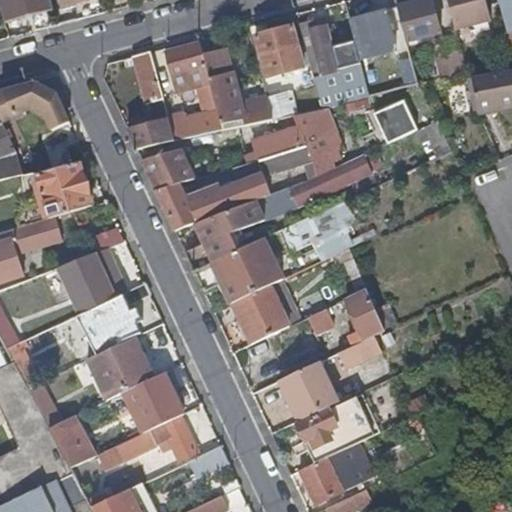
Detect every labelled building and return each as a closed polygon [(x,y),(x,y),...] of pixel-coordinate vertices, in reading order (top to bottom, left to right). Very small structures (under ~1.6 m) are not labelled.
[(0,0),(0,1),(6,25),(55,12),(51,0),(0,0)] [(51,0),(55,12),(98,0),(51,0)] [(432,0),(429,0),(398,8),(407,42),(442,34),(432,0)] [(446,0),(455,32),(493,22),(487,0),(446,0)] [(511,0),(502,0),(511,35),(511,51),(511,52),(511,53),(511,0)] [(388,18),(351,27),(357,51),(360,59),(396,50),(388,18)] [(307,69),(296,24),(256,35),(266,81),(307,69)] [(315,47),(305,49),(317,96),(347,88),(366,84),(361,65),(337,71),(334,57),(326,28),(306,33),(307,39),(313,38),(315,47)] [(204,55),(201,46),(167,54),(178,100),(183,99),(181,93),(191,90),(187,74),(207,69),(204,55)] [(418,83),(418,84),(466,73),(459,47),(431,54),(434,68),(430,69),(431,72),(416,75),(418,83)] [(212,85),(219,111),(224,131),(271,117),(266,96),(240,102),(226,51),(204,55),(207,69),(212,85)] [(357,51),(334,57),(337,71),(361,65),(360,59),(357,51)] [(152,53),(135,58),(147,104),(150,103),(156,126),(129,132),(138,151),(175,143),(170,122),(152,53)] [(511,68),(471,77),(479,114),(511,107),(511,68)] [(191,90),(212,85),(207,69),(187,74),(191,90)] [(416,75),(415,70),(400,74),(403,87),(418,83),(416,75)] [(41,82),(0,92),(0,115),(2,121),(3,123),(31,110),(47,119),(54,135),(71,127),(54,90),(41,82)] [(430,127),(439,123),(423,87),(413,89),(430,127)] [(347,88),(317,96),(320,109),(350,102),(347,88)] [(269,98),(275,120),(294,116),(300,114),(294,91),(269,98)] [(372,99),(344,106),(348,115),(374,107),(372,99)] [(376,115),(389,145),(418,132),(405,103),(376,115)] [(344,106),(317,113),(321,121),(348,115),(344,106)] [(219,111),(170,122),(175,143),(224,132),(224,131),(219,111)] [(300,129),(307,147),(320,177),(337,169),(332,156),(337,154),(333,144),(331,145),(321,121),(317,113),(295,118),(300,129)] [(0,115),(0,156),(2,162),(0,162),(0,181),(24,177),(20,156),(14,145),(3,123),(2,121),(0,115)] [(435,148),(439,159),(453,152),(439,123),(430,127),(426,129),(431,141),(435,148)] [(245,155),(248,164),(307,147),(300,129),(253,143),(256,153),(245,155)] [(426,129),(418,132),(424,144),(431,141),(426,129)] [(307,147),(248,164),(250,170),(255,173),(261,171),(264,171),(266,176),(304,164),(309,181),(320,177),(307,147)] [(427,152),(432,162),(439,159),(435,148),(427,152)] [(186,149),(143,162),(157,192),(179,185),(200,179),(186,149)] [(205,246),(186,254),(195,273),(249,248),(241,231),(263,222),(263,220),(310,201),(309,199),(343,185),(343,186),(371,174),(365,157),(337,169),(320,177),(309,181),(273,195),(196,225),(201,234),(205,246)] [(55,219),(93,208),(79,165),(70,167),(37,177),(36,174),(31,175),(32,181),(37,180),(49,221),(55,219)] [(179,185),(157,192),(176,233),(188,228),(196,225),(273,195),(266,176),(264,171),(261,171),(263,177),(251,180),(188,204),(179,185)] [(44,222),(49,221),(37,180),(32,181),(44,222)] [(327,222),(340,254),(341,253),(350,248),(336,217),(327,222)] [(62,242),(55,219),(49,221),(44,222),(22,228),(0,235),(0,285),(26,276),(18,256),(62,242)] [(196,225),(188,228),(192,238),(201,234),(196,225)] [(117,248),(126,244),(120,231),(111,235),(117,248)] [(99,255),(107,252),(117,248),(111,235),(110,233),(94,239),(99,255)] [(249,248),(195,273),(205,293),(223,285),(232,306),(271,287),(252,246),(249,248)] [(350,248),(341,253),(360,295),(368,291),(350,248)] [(100,307),(125,295),(107,252),(99,255),(74,264),(85,292),(88,301),(83,303),(74,306),(78,317),(100,307)] [(285,315),(291,327),(302,322),(283,281),(272,286),(285,315)] [(128,302),(149,292),(146,285),(125,295),(128,302)] [(271,287),(232,306),(252,346),(291,327),(285,315),(272,286),(271,287)] [(365,341),(377,335),(385,332),(368,291),(360,295),(347,300),(365,341)] [(80,295),(83,303),(88,301),(85,292),(80,295)] [(110,310),(128,302),(125,295),(100,307),(110,332),(118,329),(110,310)] [(142,334),(128,302),(110,310),(118,329),(123,342),(142,334)] [(96,359),(125,345),(123,342),(118,329),(110,332),(100,307),(78,317),(76,318),(96,359)] [(328,309),(310,318),(319,336),(337,327),(328,309)] [(0,321),(0,334),(8,350),(18,345),(11,332),(13,331),(7,318),(0,321)] [(365,341),(340,353),(349,372),(385,355),(377,335),(365,341)] [(15,362),(29,390),(41,384),(48,381),(27,341),(18,345),(8,350),(15,362)] [(124,395),(155,380),(148,365),(142,368),(130,342),(125,345),(96,359),(89,362),(109,402),(124,395)] [(94,511),(93,509),(86,497),(71,505),(59,481),(74,473),(72,470),(50,430),(29,390),(15,362),(0,368),(0,405),(20,448),(0,457),(0,502),(1,504),(4,511),(94,511)] [(321,363),(280,383),(299,423),(340,404),(321,363)] [(394,370),(397,377),(402,374),(403,374),(400,368),(394,370)] [(180,418),(184,416),(165,376),(155,380),(124,395),(145,435),(180,418)] [(29,390),(50,430),(62,424),(41,384),(29,390)] [(420,416),(434,409),(428,395),(406,404),(412,419),(420,416)] [(317,464),(327,460),(378,435),(359,397),(299,426),(307,443),(311,441),(316,450),(311,452),(317,464)] [(426,431),(420,416),(412,419),(406,422),(412,437),(426,431)] [(198,454),(180,418),(145,435),(118,448),(123,460),(124,461),(165,442),(169,451),(175,448),(182,461),(198,454)] [(50,430),(72,470),(98,457),(94,450),(86,454),(68,421),(62,424),(50,430)] [(197,480),(230,463),(223,447),(189,463),(197,480)] [(111,466),(123,460),(118,448),(106,453),(111,466)] [(317,464),(300,472),(316,505),(343,492),(340,487),(345,485),(337,468),(332,470),(327,460),(317,464)] [(223,497),(242,488),(238,482),(221,490),(223,497)] [(94,511),(157,511),(148,496),(151,495),(146,484),(93,509),(94,511)] [(367,490),(327,509),(327,511),(353,511),(373,503),(367,490)] [(225,498),(194,511),(228,511),(231,511),(225,498)]
